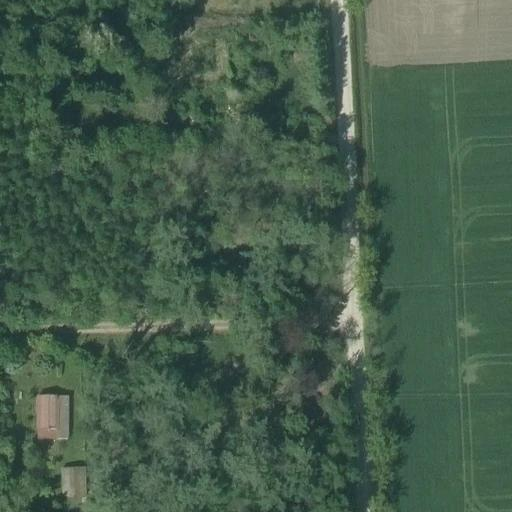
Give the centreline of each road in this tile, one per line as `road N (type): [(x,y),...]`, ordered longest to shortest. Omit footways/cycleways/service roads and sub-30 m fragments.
road 1 (track): [(0,326),(355,318)]
road 2 (track): [(340,0),(355,318)]
road 3 (track): [(355,318),(365,511)]
